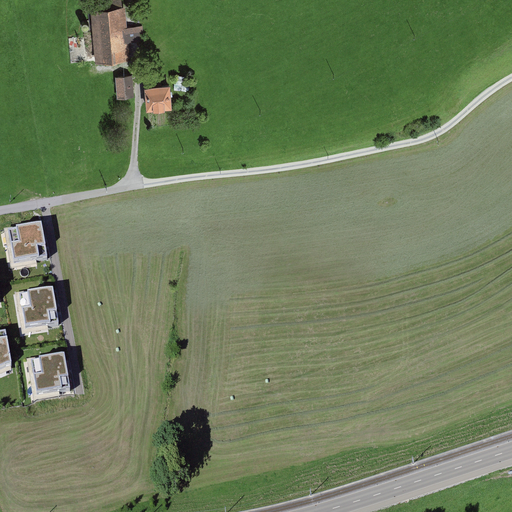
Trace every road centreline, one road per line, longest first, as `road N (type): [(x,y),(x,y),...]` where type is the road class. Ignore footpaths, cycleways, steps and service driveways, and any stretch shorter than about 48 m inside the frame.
road 1 (track): [(47,202),(445,132),(511,78)]
road 2 (secondary): [(323,511),(511,450)]
